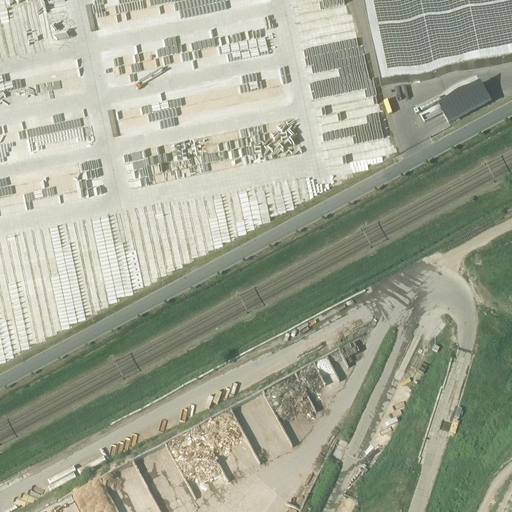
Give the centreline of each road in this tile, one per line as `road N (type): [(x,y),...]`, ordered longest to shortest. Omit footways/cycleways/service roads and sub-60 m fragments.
road 1 (unclassified): [(511,110),(0,380)]
road 2 (unknown): [(305,104),(310,147),(301,164),(115,196)]
road 3 (unknown): [(85,49),(289,6)]
road 4 (unknown): [(96,105),(298,58)]
road 5 (unknown): [(105,147),(305,104)]
